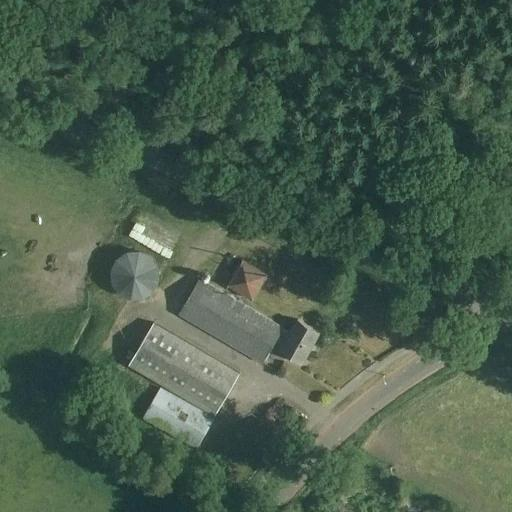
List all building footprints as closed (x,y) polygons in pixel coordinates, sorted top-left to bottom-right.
[(154,245),(164,224),(138,211),(127,231),(154,245)] [(120,255),(117,258),(115,261),(112,270),(112,279),(113,284),(115,288),(118,291),(123,295),(127,297),(131,298),(135,299),(140,299),(143,298),(148,296),(155,290),(157,287),(159,283),(161,278),(160,269),(158,264),(155,260),(152,256),(149,253),(144,251),(139,250),(134,250),(129,251),(124,252),(120,255)] [(237,251),(223,279),(249,293),(263,264),(237,251)] [(179,315),(264,363),(277,341),(284,344),(280,350),(303,363),(320,334),(297,321),(290,333),(283,329),(284,327),(200,279),(179,315)] [(215,415),(240,373),(154,322),(129,364),(215,415)] [(161,388),(144,417),(197,447),(214,418),(161,388)]
